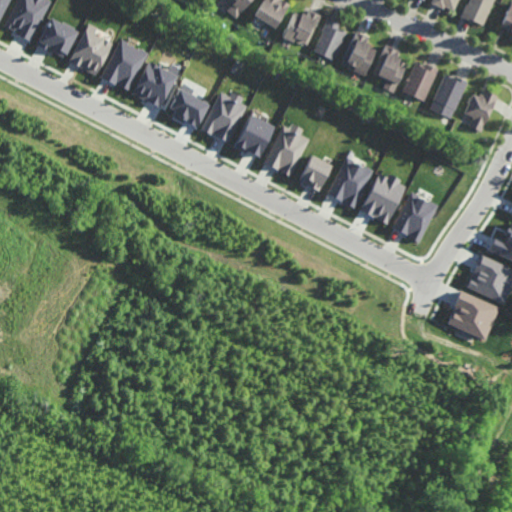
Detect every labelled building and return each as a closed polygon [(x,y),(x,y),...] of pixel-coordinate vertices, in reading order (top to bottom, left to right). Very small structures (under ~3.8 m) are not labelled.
[(0,0),(0,19),(8,0),(0,0)] [(33,40),(49,0),(16,0),(4,28),(33,40)] [(251,0),(236,17),(234,17),(228,11),(228,10),(228,9),(235,1),(231,1),(230,0),(251,0)] [(276,29),(261,19),(255,16),(254,15),(263,0),(284,0),(291,4),(276,29)] [(460,0),(455,12),(447,8),(446,8),(445,9),(443,8),(442,8),(433,4),(434,0),(460,0)] [(493,0),(482,26),(474,22),(472,21),(469,20),(463,17),(460,16),(467,0),(493,0)] [(511,40),(508,39),(511,33),(504,30),(505,30),(504,29),(502,28),(499,27),(511,0),(511,40)] [(321,16),(308,46),(304,44),(302,43),(300,44),(296,43),(296,41),(295,40),(294,43),(292,42),(285,39),(284,38),(284,36),(287,29),(288,29),(295,13),(302,16),(303,13),(303,14),(307,15),(309,10),(310,10),(311,11),(320,15),(321,16)] [(76,28),(47,19),(38,47),(67,56),(76,28)] [(335,61),(330,59),(323,55),(315,52),(323,33),(322,33),(328,19),(329,19),(337,23),(339,24),(341,25),(339,29),(340,30),(348,33),(335,61)] [(98,74),(110,41),(93,35),(96,26),(85,22),(70,64),(98,74)] [(365,36),(367,37),(371,39),(368,44),(372,45),(371,48),(378,51),(368,75),(367,74),(366,77),(363,76),(356,73),(354,72),(355,70),(349,67),(350,65),(344,62),(356,32),(357,33),(365,36)] [(101,79),(114,84),(129,90),(145,51),(117,39),(101,79)] [(396,50),(398,51),(402,52),(399,58),(400,58),(403,60),(402,62),(409,65),(398,88),(396,94),(385,89),(388,82),(375,76),(382,60),(381,59),(387,45),(388,46),(396,50)] [(166,71),(147,61),(132,94),(159,107),(178,69),(169,65),(166,71)] [(427,67),(428,64),(430,66),(437,69),(440,70),(426,103),(415,98),(408,95),(404,93),(409,83),(408,82),(410,78),(411,79),(418,63),(424,66),(426,67),(427,67)] [(455,80),(456,77),(458,78),(466,82),(469,83),(457,111),(456,111),(452,120),(431,110),(435,101),(447,75),(452,77),(454,78),(453,79),(455,80)] [(196,126),(208,104),(178,89),(166,111),(196,126)] [(496,96),(496,97),(491,107),(495,108),(495,109),(483,133),(470,127),(471,126),(475,118),(466,114),(473,99),(475,95),(479,97),(480,98),(482,94),(484,95),(486,91),(496,96)] [(247,102),(230,93),(228,96),(219,92),(200,129),(226,142),(247,102)] [(258,158),(273,126),(249,114),(233,146),(258,158)] [(282,125),(263,163),(291,176),(309,138),(300,134),(303,129),(292,123),(289,128),(282,125)] [(330,163),(309,155),(299,183),(320,190),(330,163)] [(372,170),(345,157),(327,195),(354,208),(372,170)] [(405,183),(387,175),(386,176),(376,173),(360,212),(388,223),(405,183)] [(436,204),(409,191),(392,229),(419,242),(436,204)] [(486,251),(511,260),(511,222),(508,221),(501,239),(492,236),(486,251)] [(504,303),(511,282),(511,268),(479,255),(466,288),(504,303)] [(497,306),(458,291),(452,307),(453,307),(446,324),(484,339),(497,306)]
